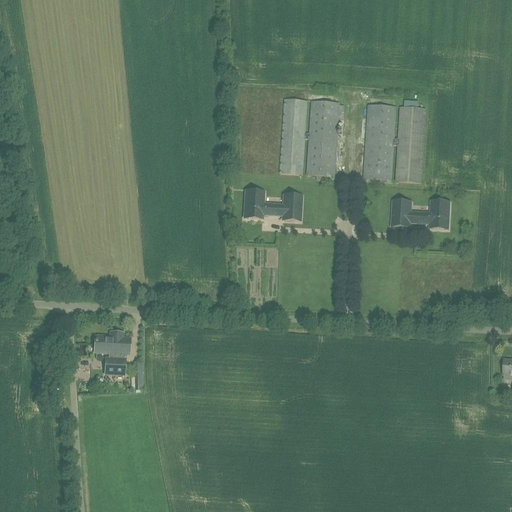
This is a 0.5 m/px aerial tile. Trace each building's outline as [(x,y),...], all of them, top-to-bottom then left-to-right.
[(334,179),(338,119),(343,119),(344,107),(339,106),(339,104),(312,102),(310,135),(305,134),(307,102),(285,101),(280,175),(302,176),(304,140),(309,140),(307,177),(334,179)] [(398,146),(396,183),(421,184),(426,110),(400,108),(398,141),(393,140),(395,108),(368,106),(364,181),(391,182),(393,146),(398,146)] [(263,216),(276,217),(283,218),(282,222),(300,223),(302,198),(284,197),(283,206),(263,205),(264,193),(246,192),(244,219),(262,220),(263,216)] [(410,224),(417,225),(430,226),(430,230),(448,231),(449,203),(431,203),(430,214),(410,213),(411,204),(393,203),(392,228),(410,229),(410,224)] [(94,354),(109,354),(109,359),(106,359),(105,375),(124,376),(125,360),(123,360),(124,355),(129,356),(130,340),(122,340),(122,335),(111,334),(110,339),(104,339),(104,337),(98,336),(98,338),(95,338),(94,354)] [(511,376),(511,361),(504,361),(503,376),(511,376)]
